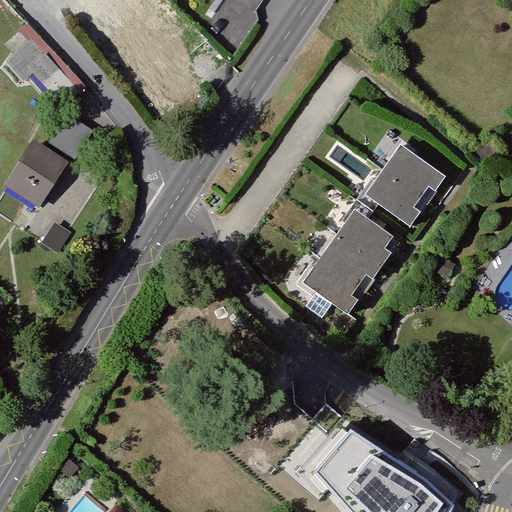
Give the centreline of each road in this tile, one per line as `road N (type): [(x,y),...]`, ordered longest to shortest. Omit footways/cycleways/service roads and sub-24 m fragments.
road 1 (residential): [(175,201),(232,272),(318,354),(511,465)]
road 2 (secondary): [(175,201),(32,435)]
road 3 (residential): [(31,0),(137,128),(175,201)]
road 4 (secondary): [(312,0),(175,201)]
